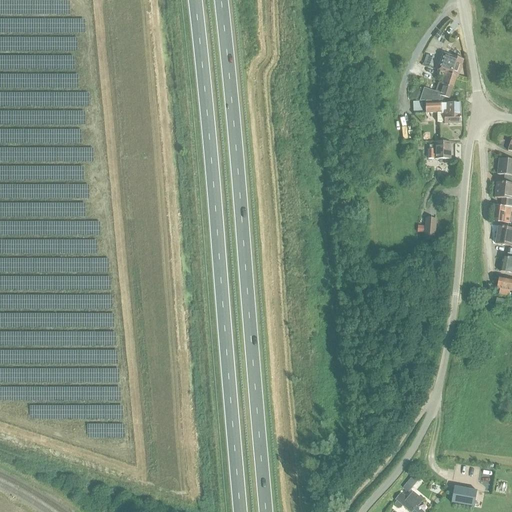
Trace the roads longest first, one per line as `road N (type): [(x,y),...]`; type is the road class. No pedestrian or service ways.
road 1 (trunk): [(194,0),(240,511)]
road 2 (trunk): [(265,511),(220,0)]
road 3 (residential): [(363,511),(401,468),(437,392),(478,113)]
road 4 (residential): [(490,296),(478,113)]
